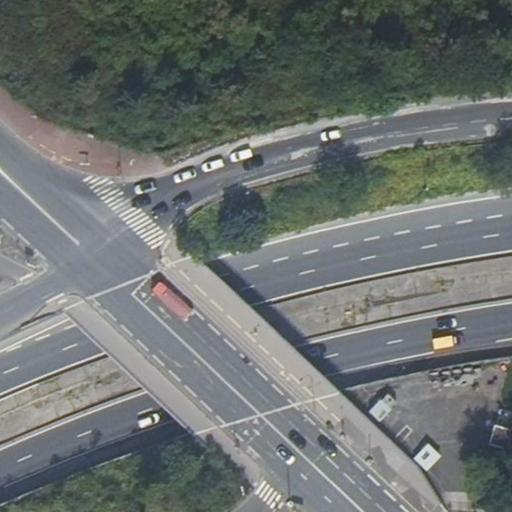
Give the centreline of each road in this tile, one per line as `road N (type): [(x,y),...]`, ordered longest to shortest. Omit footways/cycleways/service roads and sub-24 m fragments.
road 1 (motorway): [(0,470),(264,366),(511,317)]
road 2 (motorway): [(511,229),(210,293),(0,375)]
road 3 (motorway): [(511,118),(429,124),(297,150),(180,185)]
road 4 (secondary): [(82,273),(288,463)]
road 5 (secondary): [(304,435),(107,255)]
road 6 (motorway): [(180,185),(115,202),(54,206)]
